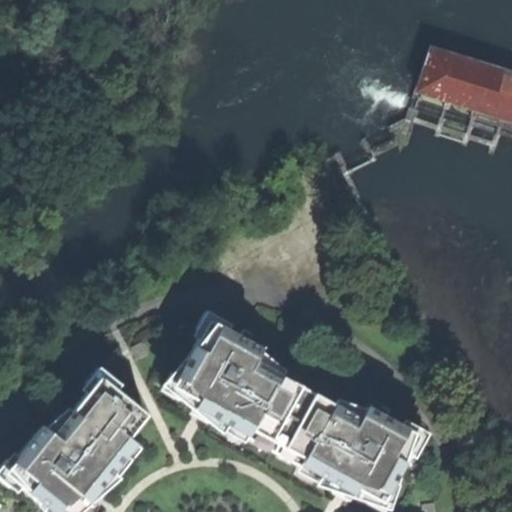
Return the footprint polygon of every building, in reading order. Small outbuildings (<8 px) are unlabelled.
[(511,77),(494,72),(497,64),(491,62),(488,69),(467,63),(469,55),(463,53),(460,60),(440,54),(442,46),(431,43),(429,51),(432,52),(419,91),(447,100),(435,138),(443,140),(454,103),(474,109),(462,147),(470,149),(481,111),(500,118),(490,154),(496,157),(507,120),(511,121),(511,77)] [(416,122),(424,102),(414,98),(407,119),(416,122)] [(375,501),(386,498),(414,438),(413,431),(367,406),(359,419),(256,361),(262,350),(218,325),(205,328),(176,381),(180,392),(198,403),(195,407),(201,411),(248,437),(251,431),(304,459),(300,466),(342,489),(353,495),(357,490),(375,501)] [(139,358),(150,353),(144,341),(133,347),(139,358)] [(130,439),(148,416),(106,383),(94,384),(50,431),(43,426),(9,469),(12,479),(54,511),(73,511),(84,499),(89,503),(94,497),(136,444),(130,439)] [(425,511),(436,511),(435,503),(424,505),(425,511)]
